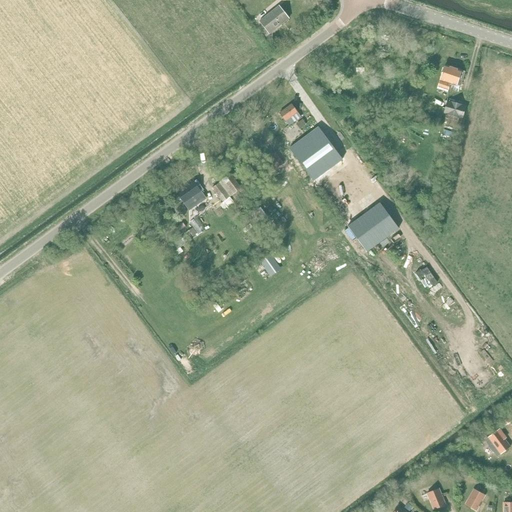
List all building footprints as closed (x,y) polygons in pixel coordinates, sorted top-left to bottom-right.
[(269,34),(288,19),(288,18),(279,7),(260,22),(269,34)] [(440,80),(438,87),(448,90),(450,83),(456,85),(460,86),(462,80),(465,71),(445,65),(440,80)] [(446,100),(443,113),(446,113),(445,118),(457,121),(459,117),(461,118),(465,105),(446,100)] [(279,113),(288,125),(300,116),(290,104),(279,113)] [(341,115),(337,118),(340,121),(339,122),(351,137),(356,134),(341,115)] [(303,120),(297,124),(300,129),(306,124),(303,120)] [(317,126),(288,148),(313,180),(341,158),(317,126)] [(275,153),(268,158),(277,168),(283,163),(275,153)] [(230,175),(212,188),(223,202),(221,204),(221,206),(223,209),(225,209),(234,202),(230,197),(232,196),(236,201),(243,195),(239,191),(241,189),(230,175)] [(192,181),(176,192),(183,202),(188,210),(205,198),(200,190),(199,191),(192,181)] [(251,213),(259,208),(253,199),(245,204),(251,213)] [(375,199),(342,222),(361,248),(394,225),(375,199)] [(181,237),(166,247),(171,254),(188,242),(185,239),(183,240),(181,237)] [(271,255),(260,262),(271,277),(281,269),(271,255)] [(243,273),(227,284),(231,290),(248,279),(243,273)] [(511,422),(507,417),(502,420),(506,425),(511,422)] [(499,429),(488,437),(492,443),(491,444),(489,446),(493,451),(495,449),(496,449),(501,454),(510,447),(502,436),(503,434),(499,429)] [(439,489),(427,493),(434,509),(445,504),(439,489)] [(474,489),(465,504),(476,510),(485,495),(474,489)] [(511,511),(511,502),(504,503),(503,511),(511,511)]
